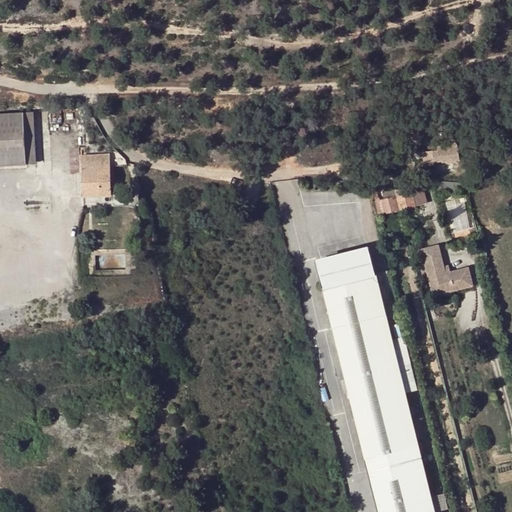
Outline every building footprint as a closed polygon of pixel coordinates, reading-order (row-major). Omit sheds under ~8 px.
[(33,112),(0,113),(0,165),(26,164),(25,139),(35,138),(33,112)] [(25,139),(26,164),(36,163),(35,138),(25,139)] [(459,161),(457,144),(448,144),(449,150),(440,151),(440,152),(442,161),(442,163),(459,161)] [(111,196),(109,159),(82,162),(83,196),(111,196)] [(467,193),(465,186),(464,183),(436,182),(436,191),(467,193)] [(396,197),(394,190),(383,192),(384,200),(396,197)] [(423,204),(419,192),(418,192),(418,191),(394,190),(396,197),(399,209),(414,206),(423,204)] [(383,213),(399,209),(396,197),(384,200),(381,201),(383,212),(383,213)] [(377,214),(383,212),(381,201),(379,201),(378,198),(373,199),(377,214)] [(403,226),(427,219),(426,216),(423,204),(414,206),(399,209),(403,226)] [(457,233),(452,234),(454,242),(471,238),(468,229),(456,232),(457,233)] [(446,273),(444,267),(439,245),(438,245),(422,249),(422,250),(433,296),(472,286),(473,285),(468,268),(468,267),(450,272),(446,273)] [(331,330),(386,316),(376,277),(371,278),(364,251),(320,262),(325,283),(320,285),(331,330)] [(331,330),(378,511),(435,511),(431,496),(386,316),(331,330)] [(431,496),(435,511),(448,509),(444,493),(431,496)]
